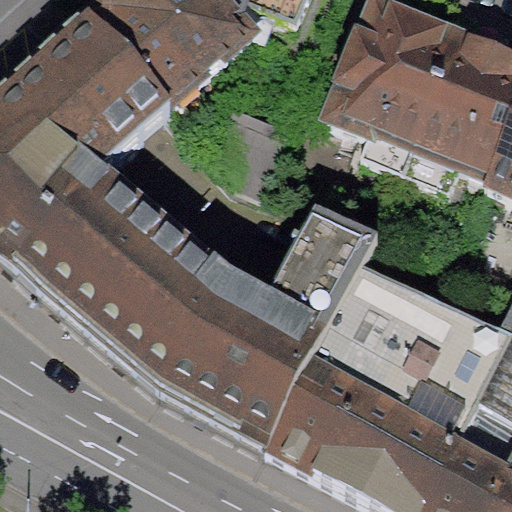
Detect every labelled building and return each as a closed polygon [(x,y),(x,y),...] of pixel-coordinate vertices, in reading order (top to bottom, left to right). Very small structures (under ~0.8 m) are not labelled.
[(119,0),(84,32),(168,125),(170,124),(168,121),(253,45),(263,50),(273,26),(296,35),(310,0),(119,0)] [(403,186),(459,51),(421,35),(415,33),(418,24),(386,11),(382,19),(376,17),(362,50),(357,48),(336,99),(341,101),(328,133),(369,150),(361,169),(403,186)] [(0,270),(160,405),(195,424),(266,462),(361,285),(374,259),(316,232),(269,321),(230,300),(97,188),(168,125),(84,32),(0,108),(0,270)] [(497,64),(494,58),(490,54),(486,51),(483,50),(478,49),(471,50),(468,51),(465,53),(459,51),(403,186),(448,205),(459,181),(490,194),(511,140),(511,72),(498,67),(497,64)] [(208,169),(230,194),(259,206),(284,145),(228,122),(208,169)] [(511,321),(511,140),(490,194),(487,201),(511,211),(511,307),(507,319),(511,321)] [(361,285),(266,462),(357,511),(359,511),(487,511),(511,467),(511,323),(499,348),(361,285)] [(511,511),(511,467),(487,511),(511,511)]
